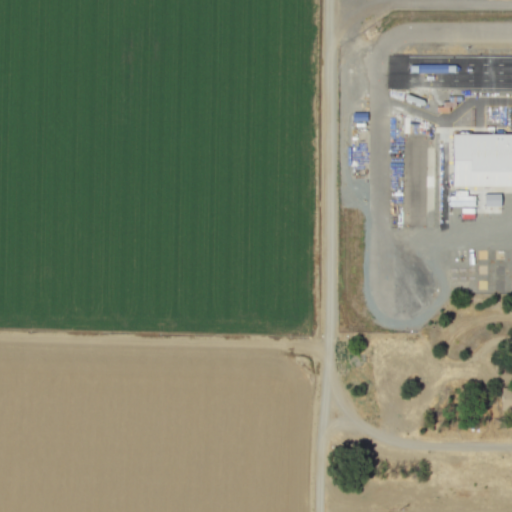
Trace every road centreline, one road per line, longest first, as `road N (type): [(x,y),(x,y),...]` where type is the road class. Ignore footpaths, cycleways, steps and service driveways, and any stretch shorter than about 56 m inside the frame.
road 1 (track): [(329,0),(328,349),(316,511)]
road 2 (track): [(328,349),(0,341)]
road 3 (track): [(326,379),(361,426),(391,441),(426,448),(511,442)]
road 4 (track): [(329,26),(385,3),(511,3)]
